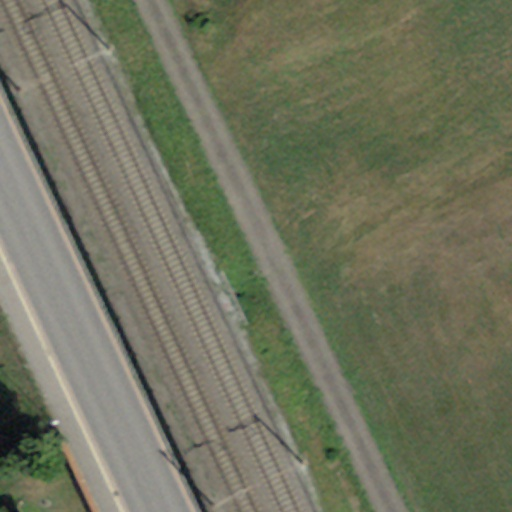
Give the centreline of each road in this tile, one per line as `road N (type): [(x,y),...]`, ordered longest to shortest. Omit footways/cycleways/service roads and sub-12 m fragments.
road 1 (unclassified): [(149,0),(386,511)]
road 2 (primary): [(145,511),(0,194)]
